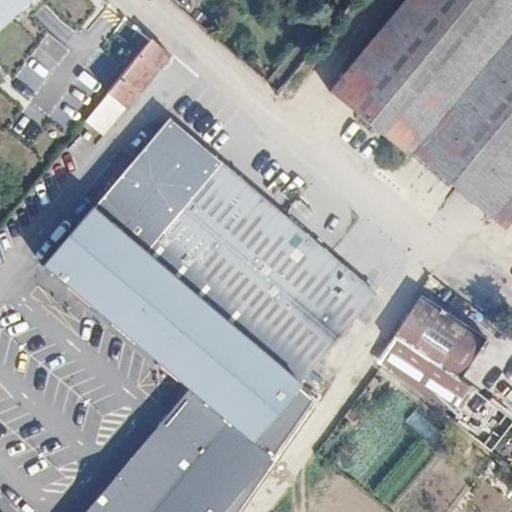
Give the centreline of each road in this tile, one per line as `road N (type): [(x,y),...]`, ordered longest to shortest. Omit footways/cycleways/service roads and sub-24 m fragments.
road 1 (unclassified): [(511,298),(138,0)]
road 2 (track): [(286,118),(384,0)]
